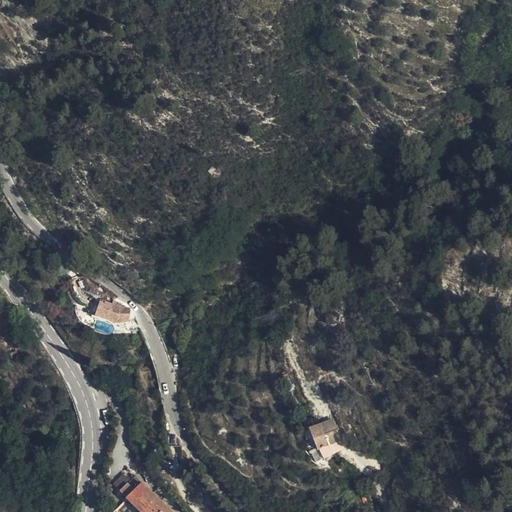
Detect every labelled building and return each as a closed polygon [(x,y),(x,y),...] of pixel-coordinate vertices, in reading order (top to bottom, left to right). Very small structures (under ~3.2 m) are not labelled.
[(119,305),(95,300),(92,316),(117,323),(117,320),(125,321),(127,309),(119,308),(119,305)] [(395,401),(409,395),(405,384),(391,390),(395,401)] [(334,417),(323,424),(332,445),(344,438),(334,417)] [(332,445),(323,424),(312,429),(320,447),(322,445),(328,459),(337,455),(332,445)] [(332,445),(337,455),(349,449),(344,438),(332,445)] [(128,475),(112,494),(129,511),(164,511),(153,501),(163,491),(157,484),(147,494),(128,475)]
